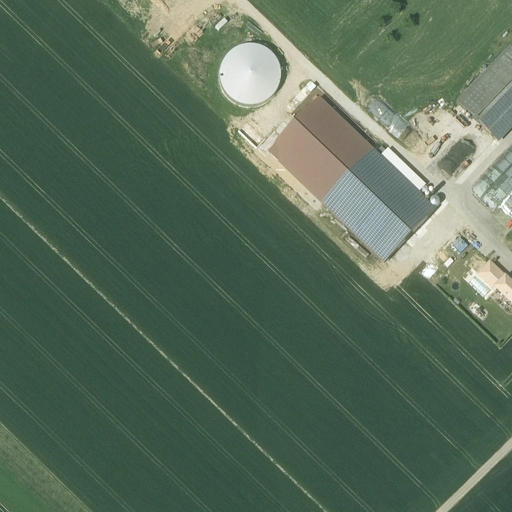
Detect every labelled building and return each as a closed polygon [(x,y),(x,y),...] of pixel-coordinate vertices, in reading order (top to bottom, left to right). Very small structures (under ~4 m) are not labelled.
[(235,108),(272,102),(270,92),(281,91),(273,44),(226,52),(235,108)] [(511,47),(458,104),(495,140),(511,121),(511,47)] [(386,264),(436,211),(321,101),(270,155),(386,264)] [(430,128),(427,141),(436,143),(439,130),(430,128)] [(496,289),(506,279),(490,264),(479,275),(494,290),(496,289)] [(511,285),(506,279),(496,289),(511,304),(511,285)]
